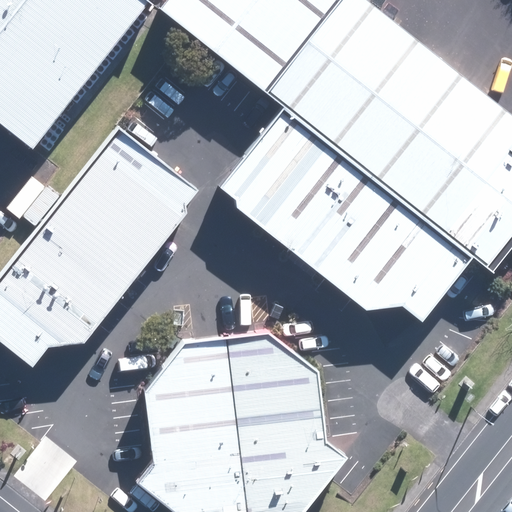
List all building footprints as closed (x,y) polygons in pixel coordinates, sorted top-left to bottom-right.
[(142,7),(133,0),(0,0),(0,124),(31,149),(142,7)] [(174,0),(158,21),(264,103),(345,0),(174,0)] [(511,151),(511,117),(360,0),(345,0),(264,103),(281,116),(471,264),(482,272),(511,233),(511,167),(504,161),(511,151)] [(422,327),(471,264),(281,116),(218,196),(365,315),(401,313),(422,327)] [(194,202),(112,138),(0,280),(0,348),(30,372),(45,352),(80,349),(194,202)] [(149,497),(167,511),(297,511),(323,483),(315,380),(260,341),(177,349),(141,394),(149,497)]
